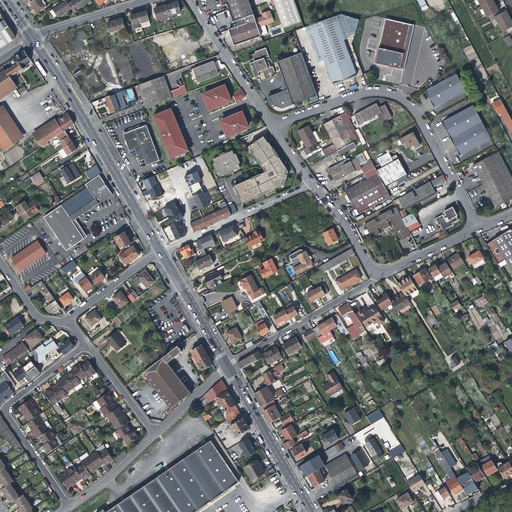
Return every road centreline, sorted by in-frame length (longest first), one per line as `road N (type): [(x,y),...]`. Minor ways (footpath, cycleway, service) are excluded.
road 1 (residential): [(271,125),(352,93),(392,93),(411,106),(477,227)]
road 2 (secondary): [(158,250),(31,36)]
road 3 (residential): [(68,506),(4,408),(84,342)]
road 4 (residential): [(225,365),(370,279),(374,269)]
road 5 (secondary): [(309,511),(225,365)]
road 6 (residential): [(159,252),(310,183)]
road 7 (residential): [(271,125),(189,0)]
road 8 (secondary): [(225,365),(159,252)]
road 9 (residential): [(31,36),(147,0)]
